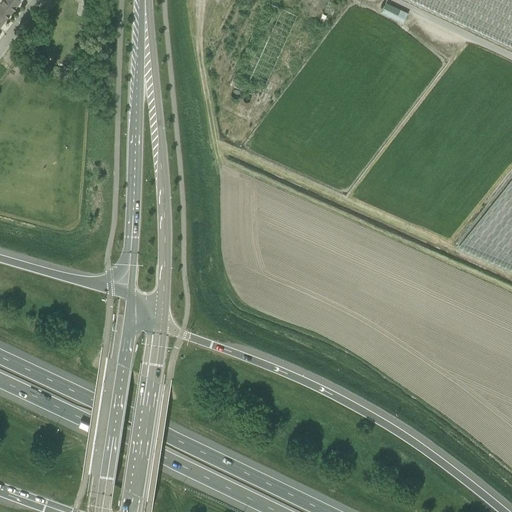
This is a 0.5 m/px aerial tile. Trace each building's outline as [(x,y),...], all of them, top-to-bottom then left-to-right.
[(0,0),(0,12),(6,18),(20,0),(0,0)] [(511,0),(407,0),(511,48),(511,0)] [(266,2),(229,84),(259,98),(296,15),(266,2)] [(382,12),(403,23),(408,13),(386,3),(382,12)] [(81,34),(79,42),(88,43),(89,36),(81,34)] [(511,179),(457,248),(511,271),(511,179)]
